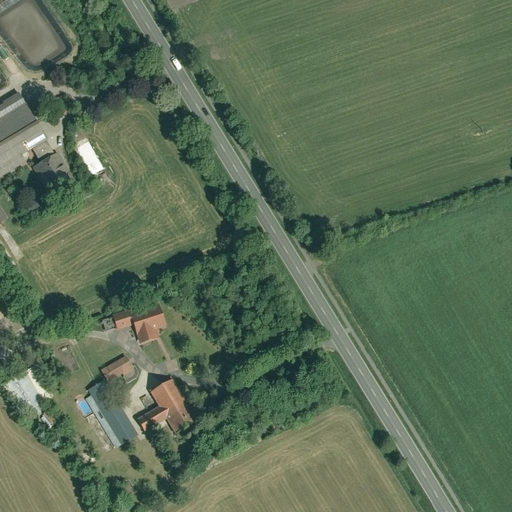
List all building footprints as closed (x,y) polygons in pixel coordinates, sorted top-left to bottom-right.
[(0,222),(6,219),(0,209),(0,177),(24,164),(20,158),(32,151),(40,165),(55,155),(18,95),(0,105),(0,222)] [(53,119),(65,115),(60,97),(48,100),(53,119)] [(76,187),(55,155),(40,165),(33,169),(54,201),(76,187)] [(159,307),(115,320),(118,330),(134,325),(140,346),(157,341),(155,332),(165,329),(159,307)] [(123,376),(133,371),(126,359),(102,372),(107,382),(122,374),(123,376)] [(25,371),(1,382),(16,416),(40,405),(25,371)] [(198,426),(172,381),(149,394),(160,413),(141,423),(146,432),(166,421),(176,438),(198,426)] [(138,437),(107,382),(89,392),(92,396),(85,399),(114,451),(138,437)] [(47,426),(58,418),(51,408),(39,416),(47,426)]
